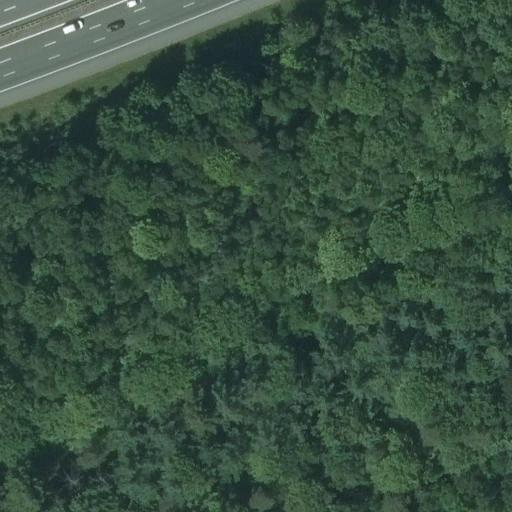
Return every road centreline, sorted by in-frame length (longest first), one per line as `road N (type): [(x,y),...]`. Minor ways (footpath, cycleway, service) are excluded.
road 1 (track): [(0,418),(511,185)]
road 2 (motorway): [(0,68),(181,0)]
